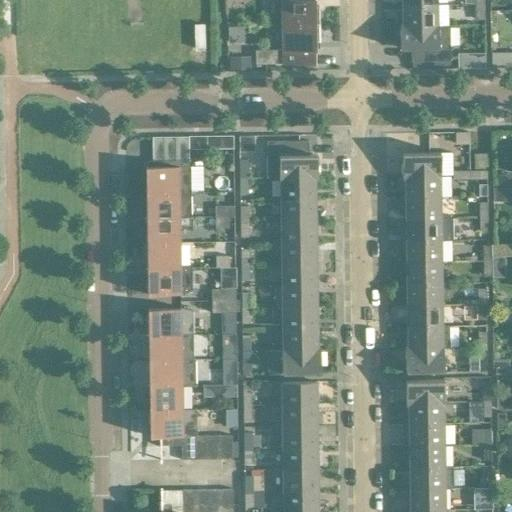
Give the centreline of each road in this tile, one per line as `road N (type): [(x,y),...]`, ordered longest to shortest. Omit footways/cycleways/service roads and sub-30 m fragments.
road 1 (tertiary): [(99,511),(94,133),(102,114),(128,104),(360,100)]
road 2 (residential): [(366,511),(360,100)]
road 3 (tertiary): [(360,100),(511,99)]
